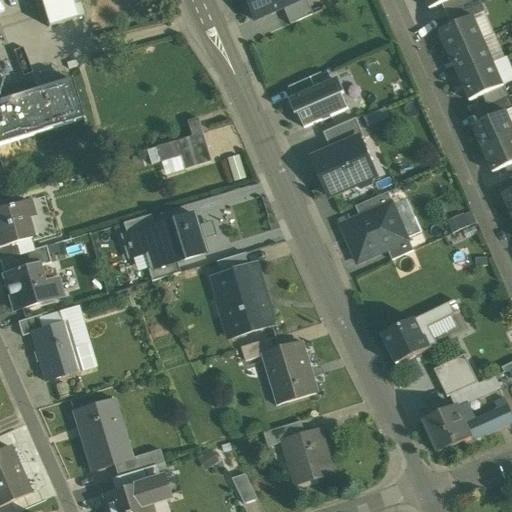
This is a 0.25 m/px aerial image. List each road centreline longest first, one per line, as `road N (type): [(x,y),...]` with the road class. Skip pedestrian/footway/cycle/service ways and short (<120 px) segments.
road 1 (tertiary): [(421,488),(199,0)]
road 2 (residential): [(389,0),(511,275)]
road 3 (residential): [(0,335),(73,511)]
